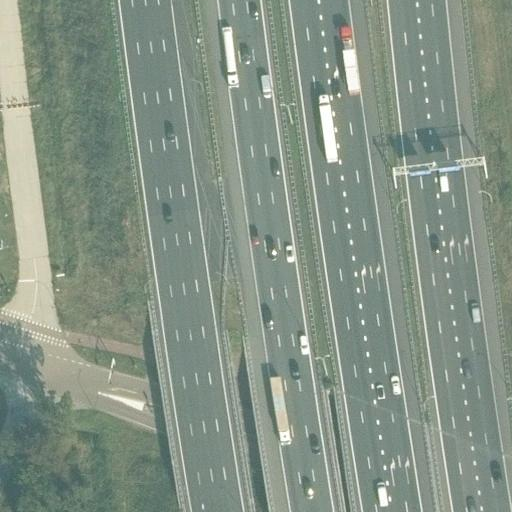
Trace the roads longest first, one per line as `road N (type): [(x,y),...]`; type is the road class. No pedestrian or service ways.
road 1 (trunk): [(141,0),(220,511)]
road 2 (motorway): [(234,0),(310,511)]
road 3 (motorway): [(391,511),(318,0)]
road 4 (motorway): [(481,511),(416,0)]
road 5 (unclassified): [(511,500),(151,358),(88,351),(68,361),(54,382)]
road 6 (unclassified): [(54,382),(130,378),(485,511)]
road 7 (unclassified): [(37,308),(1,0)]
